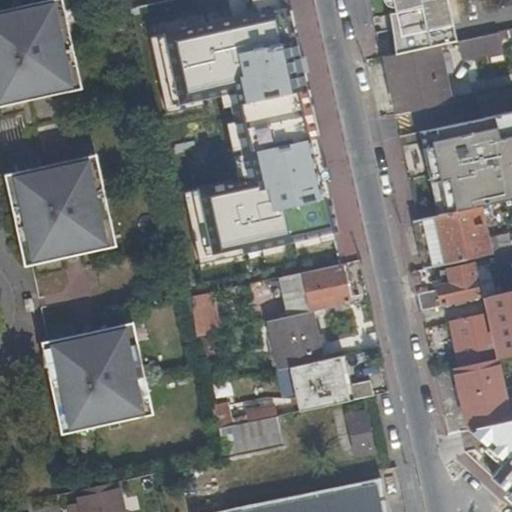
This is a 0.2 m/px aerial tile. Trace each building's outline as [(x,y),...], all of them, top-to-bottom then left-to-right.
[(229,258),(334,233),(281,0),(223,0),(227,17),(148,34),(163,109),(225,97),(245,183),(182,196),(195,259),(228,253),(229,258)] [(393,0),(396,9),(396,11),(399,21),(404,25),(407,25),(413,25),(417,23),(421,19),(424,12),(437,11),(441,14),(445,18),(447,18),(452,16),(448,0),(393,0)] [(42,5),(0,14),(0,110),(62,97),(57,72),(63,70),(54,29),(48,31),(42,5)] [(390,13),(396,55),(434,46),(455,42),(458,41),(452,16),(447,18),(445,18),(441,14),(437,11),(424,12),(421,19),(417,23),(413,25),(407,25),(404,25),(399,21),(396,11),(390,13)] [(500,52),(494,33),(458,41),(455,42),(459,61),(500,52)] [(396,55),(384,57),(395,114),(447,102),(434,46),(396,55)] [(511,109),(423,130),(427,147),(418,149),(426,183),(434,181),(442,214),(476,206),(511,197),(511,109)] [(427,147),(423,130),(414,132),(418,149),(427,147)] [(76,163),(0,179),(0,193),(3,205),(0,205),(0,224),(5,248),(11,246),(17,272),(96,255),(90,229),(97,228),(88,187),(82,189),(76,163)] [(434,181),(426,183),(434,216),(442,214),(434,181)] [(434,216),(411,221),(421,271),(488,256),(476,206),(442,214),(434,216)] [(481,296),(473,265),(438,273),(441,288),(436,289),(437,293),(417,298),(420,315),(441,310),(440,305),(481,296)] [(340,270),(300,278),(307,316),(348,307),(340,270)] [(193,297),(202,337),(225,332),(216,292),(193,297)] [(511,292),(481,300),(486,319),(496,363),(511,359),(511,292)] [(441,310),(481,300),(481,296),(440,305),(441,310)] [(307,316),(264,326),(275,376),(289,372),(318,366),(307,316)] [(448,327),(457,372),(493,364),(496,363),(486,319),(448,327)] [(112,331),(33,348),(38,374),(32,375),(41,416),(47,415),(52,440),(131,423),(126,398),(132,396),(124,355),(117,357),(112,331)] [(204,343),(195,344),(198,360),(207,358),(204,343)] [(289,372),(297,417),(372,401),(369,386),(344,391),(338,361),(318,366),(289,372)] [(457,372),(451,373),(463,431),(506,422),(493,364),(457,372)] [(225,407),(209,410),(214,434),(230,431),(225,407)] [(245,414),(247,427),(276,421),(273,408),(245,414)] [(359,418),(338,422),(347,460),(368,456),(359,418)] [(511,420),(506,422),(463,431),(483,450),(501,461),(489,479),(511,499),(511,420)] [(214,434),(219,459),(282,446),(276,421),(247,427),(230,431),(214,434)] [(118,511),(112,483),(73,492),(76,505),(77,511),(118,511)] [(377,511),(373,492),(277,511),(377,511)]
